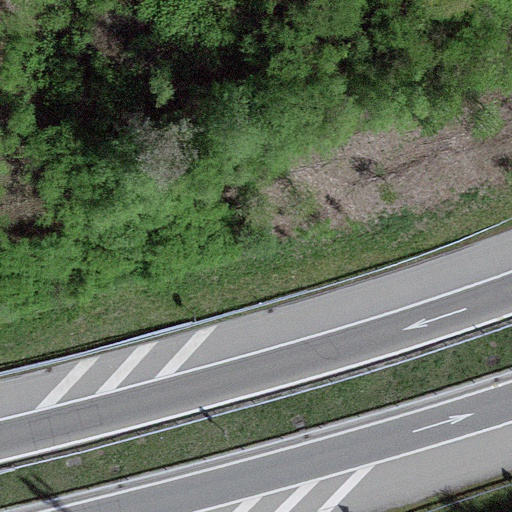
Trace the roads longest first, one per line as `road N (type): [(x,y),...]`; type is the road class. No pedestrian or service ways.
road 1 (motorway): [(511,291),(352,345),(0,439)]
road 2 (motorway): [(116,511),(511,399)]
